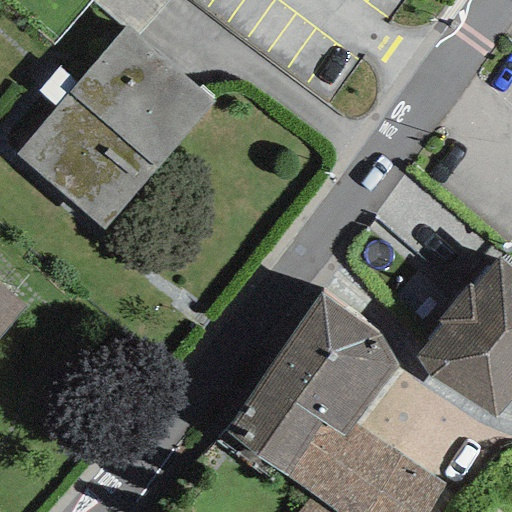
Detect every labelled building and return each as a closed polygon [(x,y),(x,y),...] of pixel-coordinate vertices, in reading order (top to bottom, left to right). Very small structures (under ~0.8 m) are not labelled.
[(103,231),(213,100),(124,26),(14,157),(103,231)] [(511,270),(499,259),(489,269),(484,264),(437,319),(443,325),(415,355),(427,374),(497,416),(511,397),(511,270)] [(0,336),(26,307),(0,284),(0,336)] [(385,346),(318,292),(222,430),(285,479),(323,424),(344,439),(354,425),(396,370),(385,346)] [(430,511),(447,488),(354,425),(344,439),(323,424),(285,479),(311,497),(333,511),(430,511)] [(333,511),(311,497),(296,511),(333,511)]
